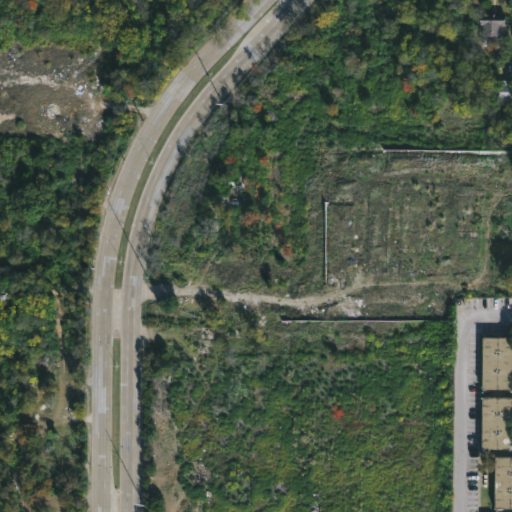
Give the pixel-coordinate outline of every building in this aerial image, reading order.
[(504,13),(504,25),(501,24),(500,33),(503,33),(503,43),(481,42),(482,24),(479,24),(479,13),(504,13)] [(511,82),(511,99),(510,99),(510,103),(499,103),(499,99),(492,99),(492,82),(511,82)] [(179,319),(203,319),(203,290),(179,290),(179,319)] [(511,336),(511,388),(482,387),(483,336),(511,336)] [(511,396),(511,448),(482,447),(483,396),(511,396)] [(511,456),(511,508),(492,508),(493,456),(511,456)]
